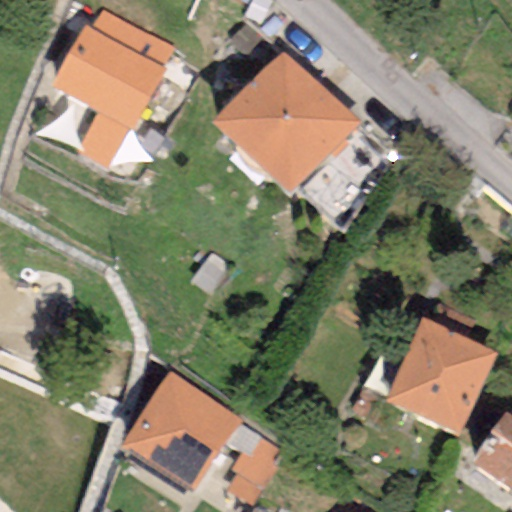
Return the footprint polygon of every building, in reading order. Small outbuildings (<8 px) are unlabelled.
[(163,76),(88,36),(57,95),(132,135),(163,76)] [(360,131),(284,62),(214,138),(289,207),(360,131)] [(498,361),(422,329),(385,414),(461,447),(498,361)] [(284,450),(171,379),(124,463),(190,501),(226,447),(239,455),(230,472),(235,479),(229,499),(249,508),(284,450)] [(511,410),(469,474),(511,503),(511,410)]
